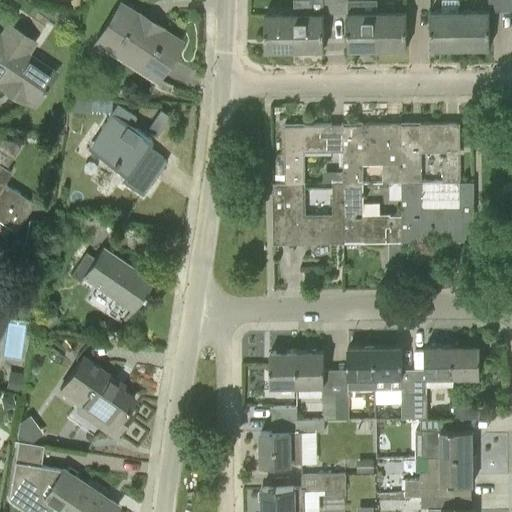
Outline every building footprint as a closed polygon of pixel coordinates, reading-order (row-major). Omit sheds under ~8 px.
[(311,0),(293,0),(293,13),(294,47),(309,47),(309,49),(322,49),(323,49),(323,13),(311,13),(311,0)] [(346,0),(347,12),(347,48),(362,48),(362,47),(376,47),(376,12),(375,0),(346,0)] [(442,0),(442,10),(430,10),(431,47),(445,47),(445,46),(460,45),(459,10),(459,0),(442,0)] [(118,1),(96,37),(118,50),(115,55),(156,81),(157,78),(169,58),(181,40),(163,29),(138,13),(118,1)] [(487,10),(459,10),(460,45),(475,45),(475,47),(489,46),(489,10),(488,10),(487,10)] [(405,11),(376,12),(376,47),(392,47),(392,48),(406,48),(405,11)] [(293,13),(264,13),(265,49),(279,49),(279,47),(294,47),(293,13)] [(0,87),(7,92),(23,104),(26,100),(36,107),(57,72),(30,53),(36,42),(8,23),(0,34),(0,87)] [(108,131),(93,153),(126,175),(122,180),(143,194),(166,160),(146,146),(150,140),(112,113),(102,127),(108,131)] [(146,128),(156,135),(165,123),(155,115),(146,128)] [(401,149),(401,181),(421,181),(420,150),(446,149),(446,151),(445,151),(445,159),(441,159),(441,181),(441,182),(459,182),(459,181),(461,181),(460,149),(460,121),(446,122),(420,122),(420,123),(402,123),(402,122),(401,122),(401,149)] [(344,151),(342,151),(342,170),(342,182),(363,181),(363,162),(383,162),(383,181),(389,181),(401,181),(401,149),(401,122),(362,123),(362,124),(344,124),(344,151)] [(304,124),(284,125),(285,182),(304,182),(304,152),(342,151),(344,151),(344,124),(344,123),(304,124)] [(0,221),(15,231),(32,203),(4,182),(11,171),(5,168),(20,145),(1,133),(0,133),(0,221)] [(363,181),(342,182),(343,201),(343,213),(344,213),(344,242),(346,242),(346,241),(364,240),(364,241),(388,241),(390,241),(400,241),(403,241),(403,240),(402,213),(401,213),(378,213),(378,208),(374,202),(363,202),(363,181)] [(421,181),(401,181),(401,198),(401,213),(402,213),(403,240),(422,240),(422,241),(449,240),(459,240),(472,240),(474,240),(473,181),(472,181),(461,181),(459,181),(459,182),(441,182),(421,182),(421,181)] [(274,184),(272,184),(273,243),(286,243),(286,242),(304,242),(307,241),(307,243),(331,242),(343,242),(344,242),(344,213),(343,213),(343,201),(333,201),(333,213),(332,213),(305,213),(304,182),(285,182),(285,184),(274,184)] [(64,221),(65,212),(54,211),(53,219),(64,221)] [(28,219),(21,259),(34,261),(41,221),(28,219)] [(110,220),(103,225),(109,232),(115,227),(110,220)] [(86,253),(70,275),(79,281),(82,275),(84,276),(132,310),(152,281),(102,246),(94,258),(86,253)] [(0,329),(12,311),(0,302),(0,329)] [(53,312),(44,319),(50,327),(59,320),(53,312)] [(426,346),(426,375),(453,375),(452,345),(426,346)] [(479,345),(452,345),(453,375),(480,375),(479,345)] [(348,346),(347,346),(347,369),(348,389),(375,388),(375,346),(348,346)] [(401,346),(375,346),(375,388),(401,388),(401,378),(402,378),(401,346)] [(323,350),(296,351),(297,385),(322,385),(323,384),(323,369),(323,350)] [(269,351),(269,385),(270,385),(297,385),(296,351),(269,351)] [(82,354),(57,390),(79,405),(106,425),(103,429),(114,436),(130,413),(125,410),(134,397),(122,388),(102,374),(105,370),(82,354)] [(8,370),(5,390),(20,392),(24,373),(8,370)] [(413,392),(401,392),(401,417),(414,417),(413,392)] [(426,392),(413,392),(414,417),(420,417),(426,417),(426,392)] [(335,393),(322,393),(323,418),(336,418),(335,393)] [(347,393),(335,393),(336,418),(348,418),(347,393)] [(1,397),(3,408),(14,405),(12,394),(1,397)] [(478,404),(453,404),(453,417),(461,417),(478,417),(478,404)] [(296,406),(271,406),(271,419),(296,419),(296,406)] [(420,417),(420,428),(427,428),(427,457),(472,456),(472,429),(461,429),(461,417),(453,417),(426,417),(420,417)] [(272,431),(260,431),(261,463),(299,462),(302,462),(301,431),(323,431),(323,418),(296,419),(271,419),(272,431)] [(14,461),(8,499),(27,511),(49,511),(54,506),(62,511),(114,511),(116,510),(100,499),(103,495),(74,475),(70,473),(71,472),(66,469),(62,466),(60,468),(41,465),(44,444),(17,440),(14,461)] [(404,479),(404,495),(416,495),(471,496),(471,483),(472,483),(472,475),(472,456),(427,457),(427,471),(420,471),(420,479),(404,479)] [(356,458),(356,472),(374,472),(374,458),(356,458)] [(295,486),(262,486),(262,487),(262,511),(304,511),(304,490),(324,490),(324,493),(344,493),(344,474),(301,474),(301,487),(295,488),(295,486)] [(416,495),(416,503),(420,503),(420,507),(428,507),(427,511),(472,511),(473,510),(473,507),(471,507),(471,496),(416,495)]
